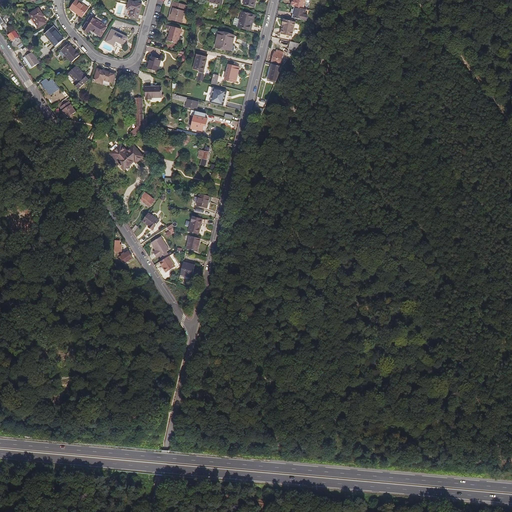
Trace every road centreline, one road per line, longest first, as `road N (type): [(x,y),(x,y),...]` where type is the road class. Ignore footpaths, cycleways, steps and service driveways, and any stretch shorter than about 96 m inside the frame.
road 1 (primary): [(511,488),(0,443)]
road 2 (primary): [(0,454),(511,498)]
road 3 (residential): [(0,39),(193,334)]
road 4 (residential): [(274,0),(193,334)]
road 5 (unclassified): [(193,334),(150,511)]
road 6 (residential): [(154,0),(137,53),(123,65),(93,58),(64,24),(59,0)]
